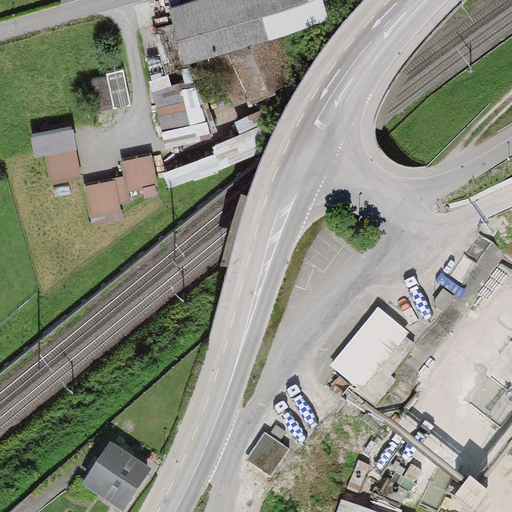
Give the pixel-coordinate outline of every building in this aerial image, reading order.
[(299,78),(278,31),(333,15),(328,0),(170,0),(165,2),(170,18),(151,24),(166,73),(194,64),(191,56),(212,50),(233,100),(299,78)] [(125,66),(106,70),(114,105),(133,101),(125,66)] [(74,124),(32,131),(35,150),(45,148),(50,181),(83,176),(74,124)] [(121,158),(124,172),(115,174),(116,176),(121,201),(131,199),(129,189),(159,183),(152,151),(121,158)] [(116,176),(85,183),(93,221),(124,214),(121,201),(116,176)] [(462,292),(495,243),(476,230),(442,278),(462,292)] [(319,363),(342,380),(329,397),(344,409),(385,354),(388,357),(406,334),(370,306),(346,337),(342,333),(337,340),(319,363)] [(290,451),(266,434),(247,461),(271,478),(290,451)] [(111,446),(84,487),(121,511),(125,511),(151,473),(132,460),(111,446)] [(379,511),(341,499),(336,511),(379,511)]
